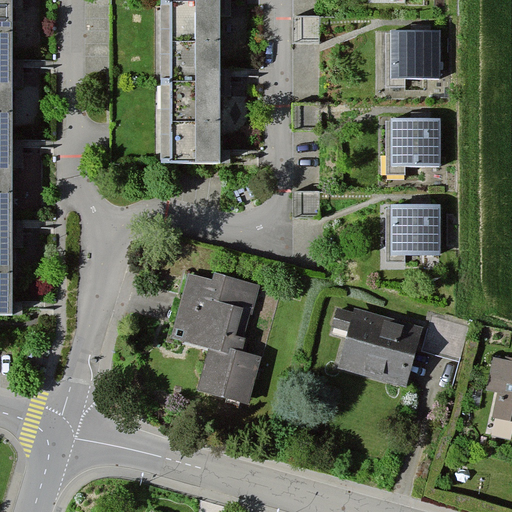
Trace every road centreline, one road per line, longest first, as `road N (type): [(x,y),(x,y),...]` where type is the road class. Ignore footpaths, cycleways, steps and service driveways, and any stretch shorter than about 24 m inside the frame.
road 1 (residential): [(81,221),(278,231),(279,0)]
road 2 (residential): [(63,426),(367,511)]
road 3 (residential): [(81,221),(74,0)]
